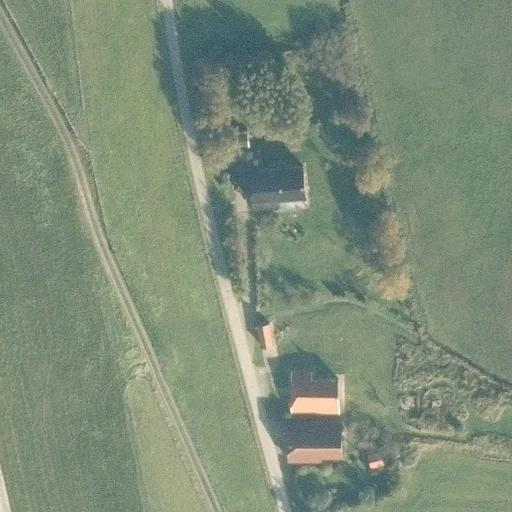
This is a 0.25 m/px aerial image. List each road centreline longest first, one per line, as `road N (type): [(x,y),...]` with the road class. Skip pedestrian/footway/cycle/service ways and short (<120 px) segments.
road 1 (track): [(0,6),(63,120),(106,249),(224,511)]
road 2 (residential): [(284,511),(177,91)]
